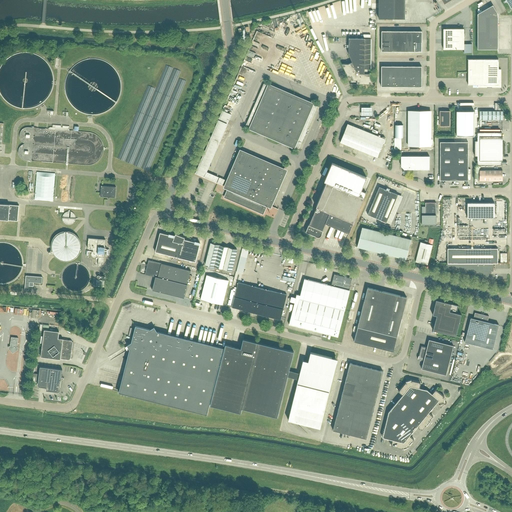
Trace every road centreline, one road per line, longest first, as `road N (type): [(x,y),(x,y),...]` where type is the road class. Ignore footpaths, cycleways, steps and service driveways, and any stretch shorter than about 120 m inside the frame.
road 1 (unclassified): [(121,294),(389,359),(403,352),(422,278)]
road 2 (primary): [(316,477),(0,429)]
road 3 (unclassified): [(169,208),(230,52),(224,0)]
road 4 (unknown): [(345,348),(326,425),(331,434),(370,438),(389,359)]
road 5 (unclassified): [(511,190),(430,190),(325,148)]
road 6 (unclassified): [(0,400),(71,406),(121,294)]
road 7 (unclassified): [(422,278),(286,243)]
road 8 (unclassified): [(431,98),(344,102),(325,148)]
road 9 (unknown): [(344,102),(320,30),(369,26)]
road 10 (primary): [(316,477),(437,502)]
road 11 (primary): [(438,491),(316,477)]
road 12 (unclassified): [(286,243),(169,208)]
